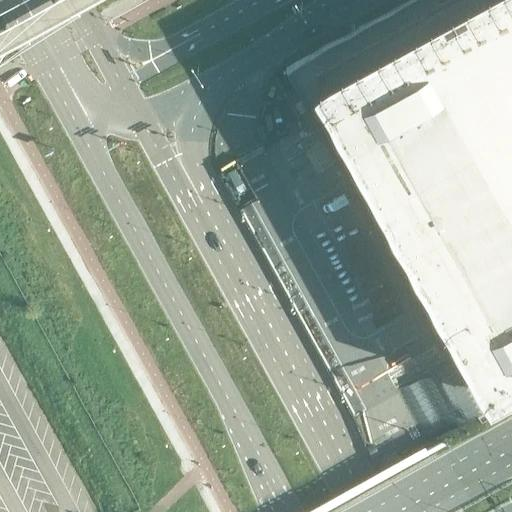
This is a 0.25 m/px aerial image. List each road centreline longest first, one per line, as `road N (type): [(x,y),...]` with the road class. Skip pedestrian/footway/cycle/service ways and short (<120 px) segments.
road 1 (primary): [(83,128),(288,511)]
road 2 (primary): [(368,511),(219,234)]
road 3 (primary): [(215,80),(360,0)]
road 4 (secondary): [(263,0),(118,79)]
road 5 (primary): [(219,234),(192,131),(215,80)]
road 6 (primary): [(23,0),(83,128)]
road 7 (primary): [(219,234),(183,198),(141,118)]
road 8 (primary): [(511,450),(401,511)]
